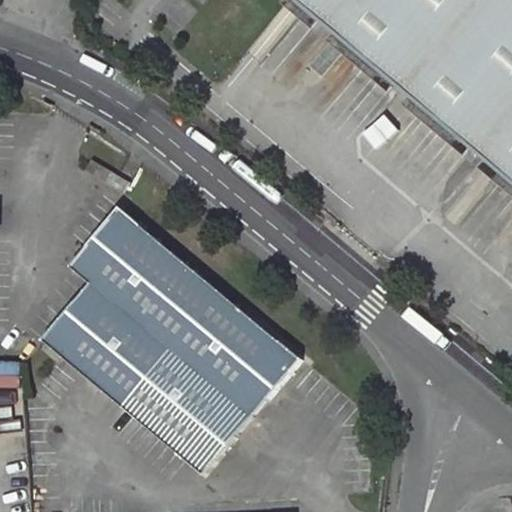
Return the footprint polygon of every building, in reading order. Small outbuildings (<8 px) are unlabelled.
[(313,0),(296,0),(318,18),(325,10),(313,0)] [(511,0),(313,0),(325,10),(338,21),(399,72),(415,86),(475,137),(491,150),(511,168),(511,0)] [(338,21),(332,29),(392,81),(399,72),(338,21)] [(415,86),(408,94),(468,145),(475,137),(415,86)] [(511,168),(491,150),(484,158),(511,182),(511,168)] [(128,185),(94,157),(85,167),(119,196),(128,185)] [(44,338),(125,405),(185,455),(206,472),(303,355),(121,206),(63,278),(64,291),(76,300),(44,338)]
